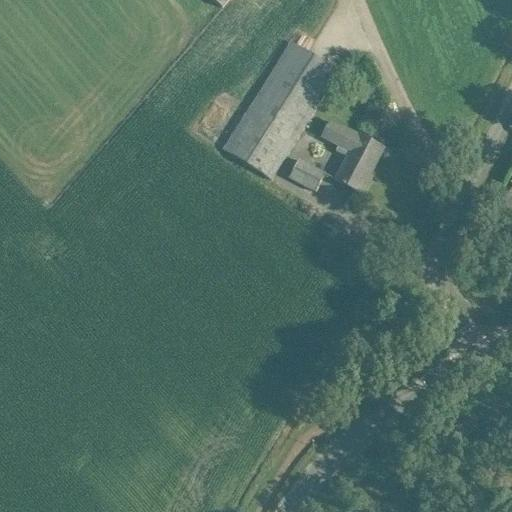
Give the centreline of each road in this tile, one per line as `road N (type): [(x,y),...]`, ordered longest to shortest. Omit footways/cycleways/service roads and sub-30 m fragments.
road 1 (tertiary): [(286,511),(339,448),(478,350)]
road 2 (unclassified): [(463,209),(396,93),(359,0)]
road 3 (unclassified): [(478,350),(432,273),(463,209)]
